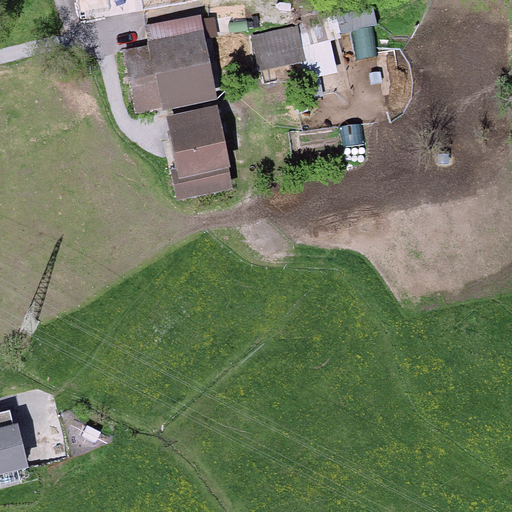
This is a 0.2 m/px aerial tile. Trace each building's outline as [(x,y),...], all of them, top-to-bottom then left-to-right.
[(142,0),(143,4),(123,7),(121,0),(105,0),(108,11),(181,0),(142,0)] [(360,55),(377,55),(375,6),(342,7),(343,30),(359,29),(360,55)] [(140,35),(158,106),(204,94),(186,23),(140,35)] [(254,40),(261,74),(303,65),(296,31),(254,40)] [(332,45),(305,51),(311,82),(338,77),(332,45)] [(154,119),(171,197),(227,185),(210,107),(154,119)] [(10,424),(0,427),(0,473),(22,468),(10,424)]
